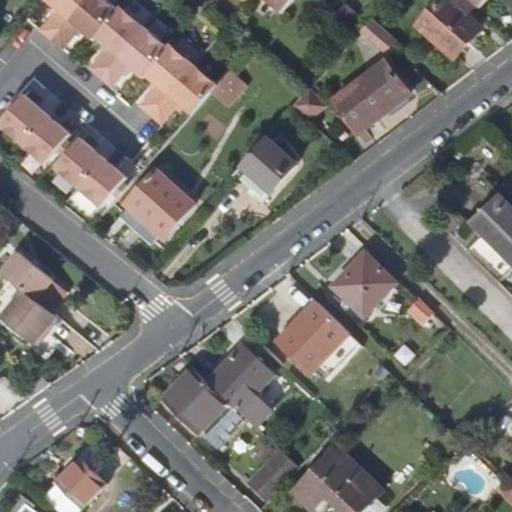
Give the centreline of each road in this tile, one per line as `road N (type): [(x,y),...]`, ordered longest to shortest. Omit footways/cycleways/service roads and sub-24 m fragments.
road 1 (residential): [(182,326),(511,77)]
road 2 (residential): [(182,326),(0,179)]
road 3 (residential): [(0,86),(30,49),(133,134)]
road 4 (residential): [(230,511),(99,387)]
road 5 (residential): [(0,456),(99,387)]
